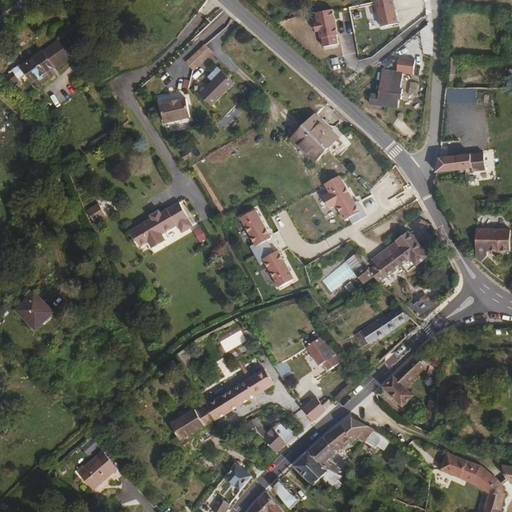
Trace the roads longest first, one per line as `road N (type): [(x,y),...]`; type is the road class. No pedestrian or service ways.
road 1 (secondary): [(416,177),(224,0)]
road 2 (unclassified): [(416,177),(435,83),(433,0)]
road 3 (unclassified): [(353,398),(486,290)]
road 4 (residential): [(239,511),(262,480),(353,398)]
road 5 (secondary): [(486,290),(416,177)]
